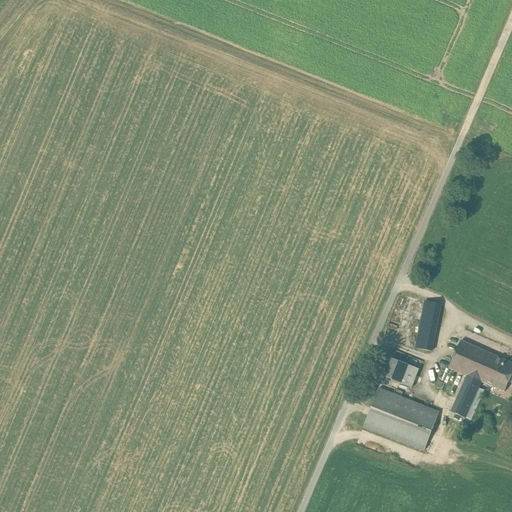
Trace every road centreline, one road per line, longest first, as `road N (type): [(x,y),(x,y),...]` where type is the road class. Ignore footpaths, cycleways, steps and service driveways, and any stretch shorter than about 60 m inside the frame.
road 1 (track): [(305,511),(511,20)]
road 2 (track): [(511,338),(402,280)]
